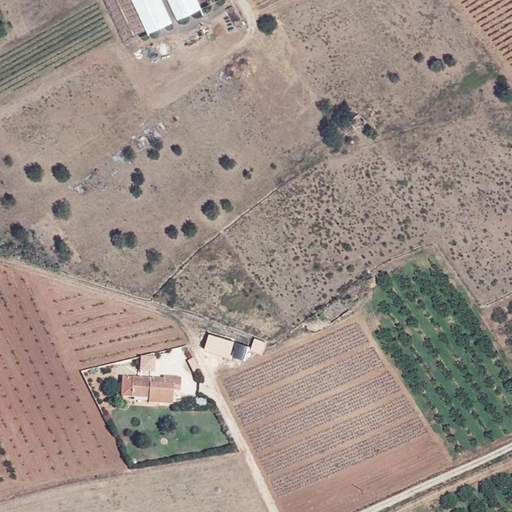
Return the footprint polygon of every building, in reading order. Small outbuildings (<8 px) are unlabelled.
[(133,0),(148,35),(174,24),(163,0),(133,0)] [(170,0),(178,20),(201,12),(196,0),(170,0)] [(366,122),(359,113),(341,128),(348,137),(366,122)] [(376,285),(373,277),(368,279),(371,287),(376,285)] [(232,359),(237,341),(211,335),(206,353),(232,359)] [(257,339),(254,350),(265,353),(268,342),(257,339)] [(247,359),(250,346),(237,343),(234,357),(247,359)] [(153,384),(153,378),(132,377),(131,397),(148,398),(148,403),(172,405),(173,390),(180,391),(181,377),(163,376),(163,379),(163,384),(153,384)] [(131,397),(132,377),(123,377),(122,396),(131,397)]
